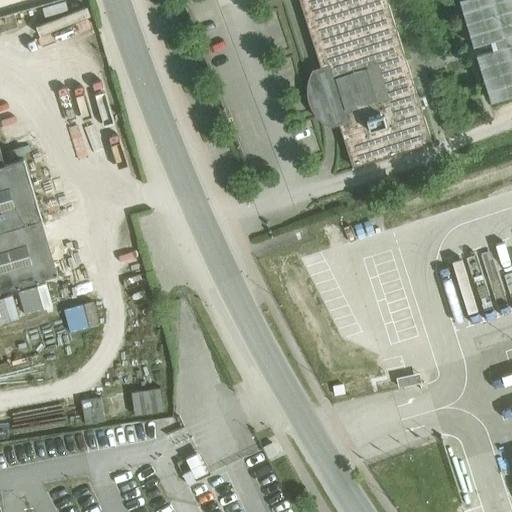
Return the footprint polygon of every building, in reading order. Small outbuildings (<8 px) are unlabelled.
[(432,141),(387,0),(299,0),(321,66),(313,68),(307,75),(305,84),(305,93),(307,102),(311,111),(317,117),(323,123),(332,127),(340,125),(353,166),(432,141)] [(489,98),(511,92),(511,0),(458,0),(471,48),(475,47),(489,98)] [(0,290),(38,279),(21,223),(41,218),(23,157),(4,162),(0,148),(0,290)] [(18,314),(53,304),(47,281),(12,291),(18,314)] [(0,292),(0,319),(17,315),(10,290),(0,292)] [(194,454),(206,476),(213,472),(202,450),(194,454)] [(191,469),(183,474),(188,484),(206,476),(194,454),(186,458),(191,469)]
